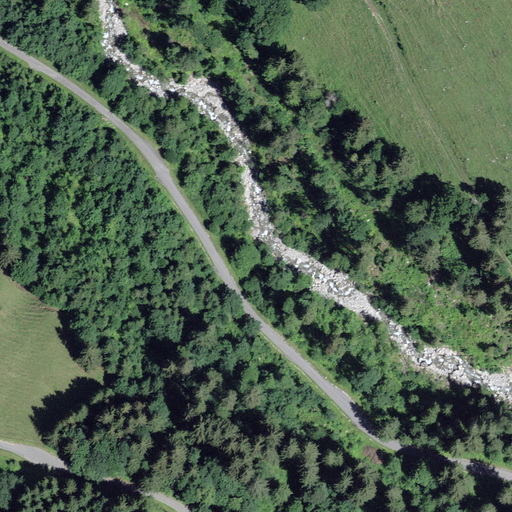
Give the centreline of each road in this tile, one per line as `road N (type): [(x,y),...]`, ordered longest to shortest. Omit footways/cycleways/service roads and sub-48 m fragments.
road 1 (unclassified): [(0,34),(87,90),(156,155),(254,300),(334,384),(433,450),(511,478)]
road 2 (track): [(366,0),(511,274)]
road 3 (unclassified): [(187,511),(0,444)]
